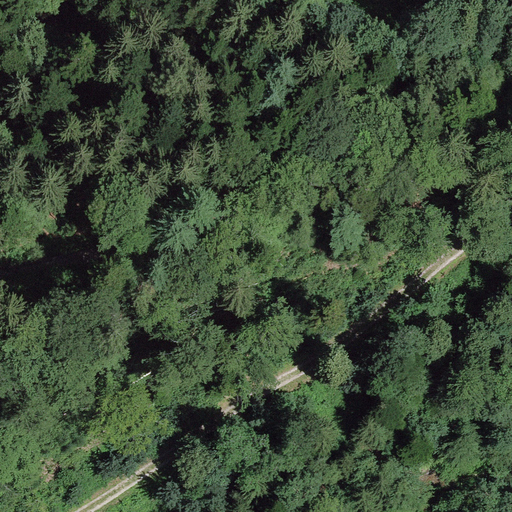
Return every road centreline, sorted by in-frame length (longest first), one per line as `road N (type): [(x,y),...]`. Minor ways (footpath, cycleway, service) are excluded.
road 1 (track): [(511,103),(466,114),(151,242),(0,272)]
road 2 (track): [(511,221),(460,247),(329,354),(82,511)]
